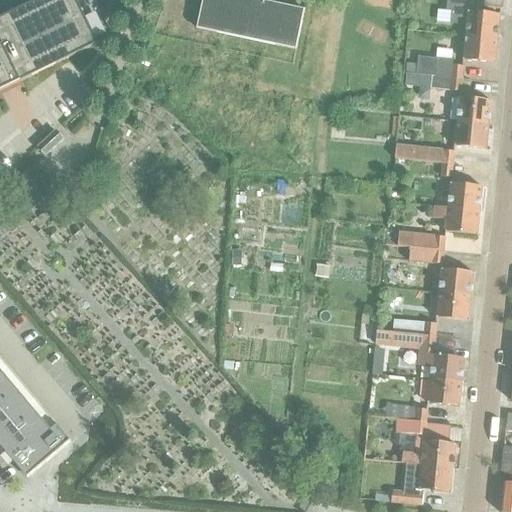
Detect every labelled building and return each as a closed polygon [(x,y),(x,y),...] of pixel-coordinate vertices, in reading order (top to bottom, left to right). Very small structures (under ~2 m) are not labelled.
[(75,0),(37,0),(0,18),(0,92),(97,45),(95,41),(109,34),(104,23),(90,30),(75,0)] [(266,0),(176,0),(171,7),(186,18),(193,9),(282,72),(279,77),(263,66),(256,77),(272,87),(270,89),(285,100),(326,42),(266,0)] [(468,24),(467,37),(498,40),(501,16),(470,12),(470,7),(476,0),(461,0),(461,2),(450,1),(449,13),(452,13),(451,25),(464,26),(464,24),(468,24)] [(498,40),(467,37),(465,61),(495,65),(498,40)] [(416,75),(432,77),(463,80),(464,67),(453,66),(453,61),(418,57),(416,75)] [(148,59),(143,66),(153,73),(158,66),(148,59)] [(158,66),(153,73),(163,80),(168,73),(158,66)] [(168,73),(163,80),(173,86),(178,80),(168,73)] [(463,80),(432,77),(431,89),(461,93),(463,80)] [(178,80),(173,86),(183,93),(187,87),(178,80)] [(187,87),(183,93),(193,100),(197,94),(187,87)] [(197,94),(193,100),(203,107),(207,100),(197,94)] [(460,98),(457,122),(489,125),(492,101),(460,98)] [(207,100),(203,107),(212,114),(217,107),(207,100)] [(217,107),(212,114),(222,121),(227,114),(217,107)] [(227,114),(222,121),(232,128),(237,121),(227,114)] [(237,121),(232,128),(242,134),(247,128),(237,121)] [(489,125),(457,122),(455,146),(487,149),(489,125)] [(33,142),(45,156),(64,140),(56,131),(55,132),(50,126),(33,142)] [(247,128),(242,134),(252,141),(256,135),(247,128)] [(256,135),(252,141),(262,148),(266,142),(256,135)] [(266,142),(262,148),(272,155),(276,148),(266,142)] [(443,163),(443,165),(453,166),(455,151),(397,145),(395,159),(443,163)] [(453,166),(443,165),(441,176),(452,177),(453,166)] [(451,183),(449,208),(480,212),(483,187),(451,183)] [(434,219),(448,220),(446,233),(477,236),(480,212),(449,208),(435,207),(434,219)] [(410,248),(444,252),(445,237),(399,232),(398,246),(410,248)] [(444,252),(410,248),(409,261),(442,264),(444,252)] [(442,269),(439,295),(471,298),(474,272),(442,269)] [(471,298),(439,295),(437,319),(468,322),(471,298)] [(362,314),(361,324),(369,325),(370,315),(362,314)] [(395,320),(393,333),(436,337),(437,324),(395,320)] [(432,368),(430,381),(462,384),(465,359),(442,357),(442,355),(440,355),(440,356),(434,356),(436,337),(393,333),(377,331),(376,344),(422,349),(420,362),(423,367),(432,368)] [(372,374),(383,375),(386,350),(375,349),(372,374)] [(45,465),(71,443),(39,405),(32,410),(0,371),(0,447),(21,472),(22,472),(26,477),(42,462),(45,465)] [(462,384),(430,381),(428,405),(460,408),(462,384)] [(377,418),(397,421),(426,424),(428,410),(378,405),(377,418)] [(401,464),(420,466),(453,469),(456,444),(424,441),(426,424),(397,421),(395,434),(398,434),(396,448),(398,452),(402,453),(401,464)] [(501,511),(511,511),(511,447),(503,447),(499,483),(504,484),(501,511)] [(373,472),(385,473),(386,464),(374,463),(373,472)] [(453,469),(420,466),(418,490),(450,493),(453,469)] [(391,503),(421,506),(423,495),(393,492),(391,503)]
